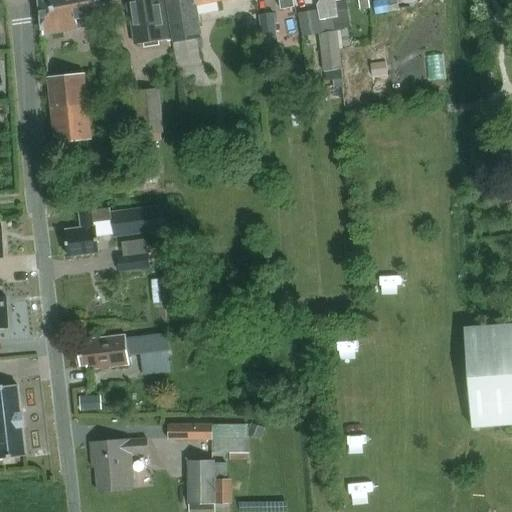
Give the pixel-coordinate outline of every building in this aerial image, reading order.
[(96,17),(114,13),(111,0),(39,0),(44,37),(98,25),(96,17)] [(166,0),(163,0),(162,0),(129,0),(136,45),(171,39),(165,6),(166,0)] [(216,0),(167,0),(175,43),(174,43),(180,72),(204,67),(198,38),(203,37),(198,13),(219,9),(216,0)] [(280,0),(282,9),(295,7),(294,0),(280,0)] [(321,20),(338,17),(338,12),(336,0),(320,0),(318,5),(321,20)] [(397,0),(381,0),(374,2),(376,15),(400,10),(397,0)] [(338,17),(340,31),(345,30),(345,28),(348,28),(351,27),(348,10),(338,12),(338,17)] [(278,47),(275,13),(259,15),(261,39),(262,48),(278,47)] [(340,31),(338,31),(340,48),(351,46),(348,28),(345,28),(345,30),(340,31)] [(343,69),(338,31),(319,34),(326,80),(341,78),(340,70),(343,69)] [(386,63),(371,65),(373,78),(388,76),(386,63)] [(85,74),(49,77),(55,136),(70,142),(92,139),(85,74)] [(159,89),(136,91),(140,135),(164,133),(159,89)] [(155,157),(144,158),(146,181),(157,180),(155,157)] [(82,229),(66,231),(69,256),(100,252),(98,234),(96,223),(110,221),(112,232),(114,232),(114,238),(174,230),(170,204),(111,212),(110,208),(93,211),(92,208),(80,210),(82,229)] [(148,252),(117,256),(119,271),(150,267),(148,252)] [(7,297),(0,297),(0,328),(9,328),(7,297)] [(511,320),(465,324),(473,423),(511,420),(511,320)] [(111,367),(130,364),(129,354),(142,353),(144,373),(172,370),(167,334),(127,339),(127,335),(91,340),(91,345),(79,347),(82,365),(87,364),(88,370),(101,368),(103,370),(109,369),(111,367)] [(18,384),(0,386),(0,459),(26,456),(23,427),(24,427),(23,413),(21,413),(18,384)] [(103,410),(102,405),(102,396),(80,397),(81,411),(103,410)] [(248,425),(168,424),(168,440),(213,440),(213,454),(229,454),(229,462),(248,462),(248,425)] [(261,440),(265,428),(253,424),(250,431),(248,435),(261,440)] [(99,491),(134,488),(132,454),(149,453),(148,438),(131,439),(91,443),(93,467),(97,467),(99,491)] [(188,461),(189,504),(233,504),(232,479),(228,479),(228,462),(216,462),(216,460),(188,461)]
